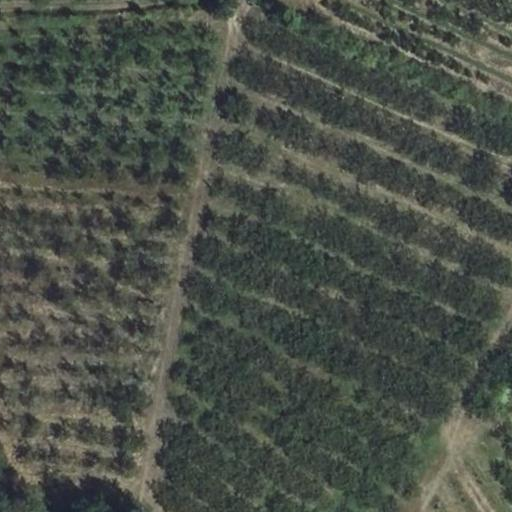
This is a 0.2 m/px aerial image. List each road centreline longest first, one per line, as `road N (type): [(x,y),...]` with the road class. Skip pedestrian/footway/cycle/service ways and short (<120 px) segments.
road 1 (track): [(243,0),(190,238),(144,497),(151,511)]
road 2 (track): [(511,320),(502,326),(419,511)]
road 3 (track): [(0,5),(170,0)]
